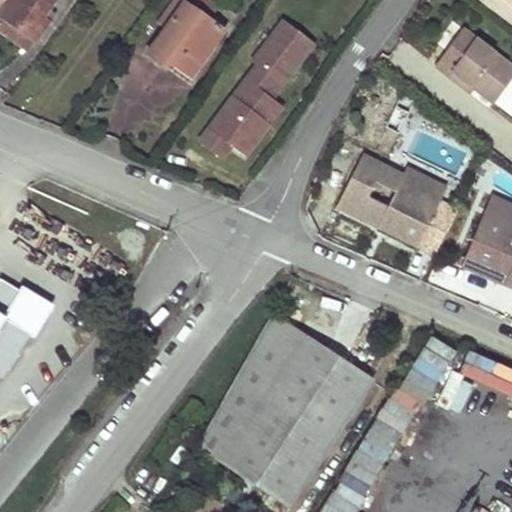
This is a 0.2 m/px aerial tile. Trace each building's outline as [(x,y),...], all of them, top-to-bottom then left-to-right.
[(0,0),(0,17),(2,14),(31,35),(33,37),(47,19),(41,15),(47,8),(52,0),(0,0)] [(189,0),(186,5),(209,22),(222,4),(216,0),(189,0)] [(324,0),(294,0),(274,27),(278,31),(304,50),(335,8),(324,0)] [(183,3),(146,53),(162,65),(166,59),(189,76),(222,31),(209,22),(186,5),(183,3)] [(41,15),(47,19),(52,12),(47,8),(41,15)] [(31,35),(2,14),(0,17),(0,29),(23,46),(31,35)] [(450,71),(492,103),(511,75),(511,68),(460,29),(433,65),(447,75),(450,71)] [(278,31),(268,45),(294,64),(304,50),(278,31)] [(268,45),(207,126),(230,143),(243,153),(304,72),(294,64),(268,45)] [(207,126),(198,139),(221,155),(230,143),(207,126)] [(424,249),(442,258),(464,213),(446,204),(408,184),(411,179),(369,158),(344,210),(386,230),(388,226),(426,244),(424,249)] [(411,179),(408,184),(446,204),(453,191),(414,172),(411,179)] [(511,286),(511,224),(492,216),(469,268),(511,286)] [(388,226),(386,230),(424,249),(426,244),(388,226)] [(0,314),(2,315),(18,289),(0,279),(0,314)] [(0,378),(2,380),(29,335),(32,336),(51,305),(20,286),(18,289),(2,315),(0,314),(0,378)] [(271,315),(197,445),(290,506),(371,381),(271,315)] [(355,511),(447,343),(420,328),(320,511),(355,511)] [(511,368),(491,362),(487,376),(511,383),(511,368)] [(511,414),(489,401),(475,422),(504,441),(506,440),(511,442),(511,414)]
